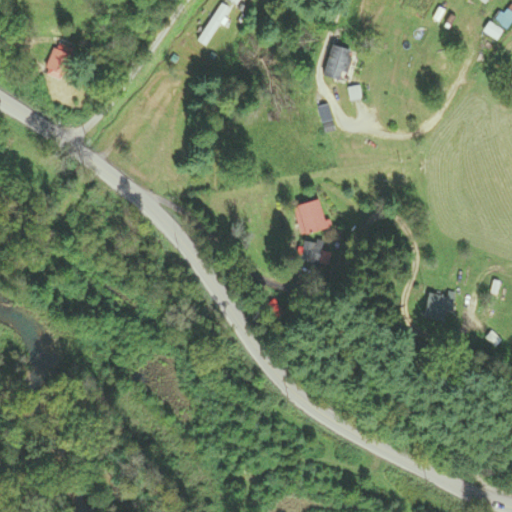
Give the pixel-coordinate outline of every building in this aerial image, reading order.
[(223,0),(198,43),(209,49),(239,0),(223,0)] [(511,22),(511,5),(496,22),(505,30),(511,22)] [(38,71),(52,83),(74,57),(60,46),(38,71)] [(340,84),(353,54),(334,47),(321,77),(340,84)] [(323,104),(316,104),(318,123),(325,123),(323,104)] [(325,229),(318,200),(293,206),(300,235),(325,229)] [(303,263),(320,263),(320,243),(303,243),(303,263)] [(450,312),(454,298),(427,291),(420,318),(442,324),(446,311),(450,312)]
